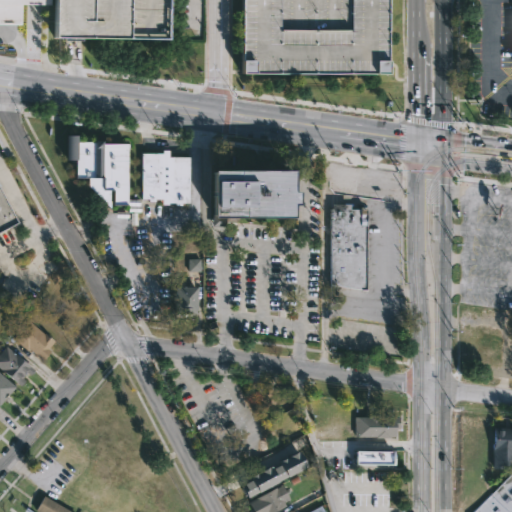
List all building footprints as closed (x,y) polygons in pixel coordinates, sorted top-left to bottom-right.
[(0,0),(48,0),(48,3),(14,3),(14,24),(0,23),(0,0)] [(54,3),(54,0),(168,0),(168,38),(84,37),(83,40),(72,40),(65,40),(65,36),(53,36),(54,3)] [(386,0),(386,72),(242,71),(242,0),(386,0)] [(77,134),(77,141),(94,141),(94,138),(103,139),(102,143),(129,143),(128,205),(114,204),(114,190),(111,190),(111,209),(89,186),(89,178),(76,178),(76,159),(66,159),(66,134),(77,134)] [(167,149),(167,156),(188,156),(188,204),(174,204),(174,202),(161,204),(161,198),(154,198),(153,201),(148,201),(148,198),(140,198),(141,152),(161,152),(161,149),(167,149)] [(358,170),(356,181),(354,181),(352,189),(339,187),(338,192),(334,191),(330,186),(333,166),(358,170)] [(293,168),(293,189),(297,189),(297,202),(293,202),(293,216),(226,217),(226,227),(212,227),(213,168),(293,168)] [(0,229),(16,221),(0,191),(0,229)] [(349,203),(349,208),(366,208),(365,289),(329,284),(330,208),(331,208),(331,203),(349,203)] [(187,259),(188,271),(200,271),(199,258),(187,259)] [(194,313),(174,313),(174,285),(196,285),(194,313)] [(27,319),(43,333),(44,332),(54,340),(47,348),(50,351),(42,360),(28,348),(26,350),(12,337),(16,333),(12,329),(16,324),(20,327),(27,319)] [(32,370),(29,374),(26,372),(21,377),(24,380),(19,386),(0,369),(0,350),(5,345),(32,370)] [(0,400),(0,374),(13,386),(0,400)] [(379,413),(379,416),(398,416),(398,428),(395,428),(395,436),(353,436),(353,416),(367,416),(368,413),(379,413)] [(342,439),(328,439),(328,414),(342,414),(342,439)] [(511,427),(511,461),(511,465),(499,465),(499,451),(494,451),(494,438),(498,438),(498,430),(502,430),(502,427),(511,427)] [(306,467),(297,449),(237,480),(247,498),(306,467)] [(392,451),(355,451),(354,464),(392,465),(392,451)] [(511,511),(472,511),(511,472),(511,511)] [(281,485),(289,499),(284,502),(285,505),(272,511),(253,511),(248,502),(281,485)] [(45,496),(71,511),(7,511),(8,511),(10,511),(14,511),(15,511),(17,511),(25,511),(24,511),(27,507),(33,511),(39,511),(36,510),(45,496)]
